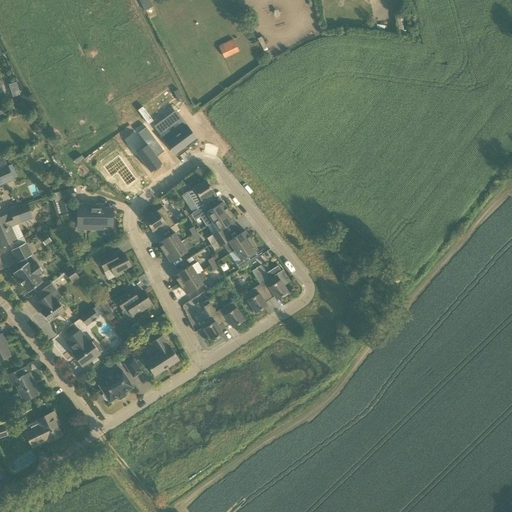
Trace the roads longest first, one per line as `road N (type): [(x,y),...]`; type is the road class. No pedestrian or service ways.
road 1 (residential): [(311,292),(209,159),(198,158),(131,218),(199,372)]
road 2 (residential): [(101,432),(0,292)]
road 3 (residential): [(199,372),(311,292)]
